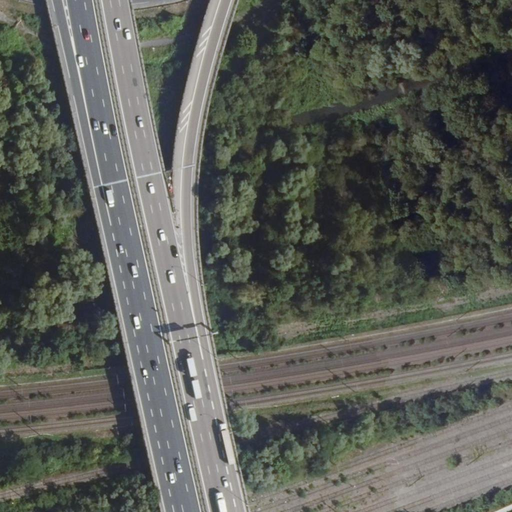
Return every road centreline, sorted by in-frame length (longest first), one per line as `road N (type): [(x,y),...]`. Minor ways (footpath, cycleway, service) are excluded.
road 1 (motorway): [(193,380),(106,0)]
road 2 (motorway): [(193,380),(203,340),(188,270),(183,170),(220,0)]
road 3 (motorway): [(116,219),(179,511)]
road 4 (motorway): [(50,0),(98,196),(116,219)]
road 5 (motorway): [(76,0),(116,219)]
road 6 (motorway): [(222,511),(193,380)]
